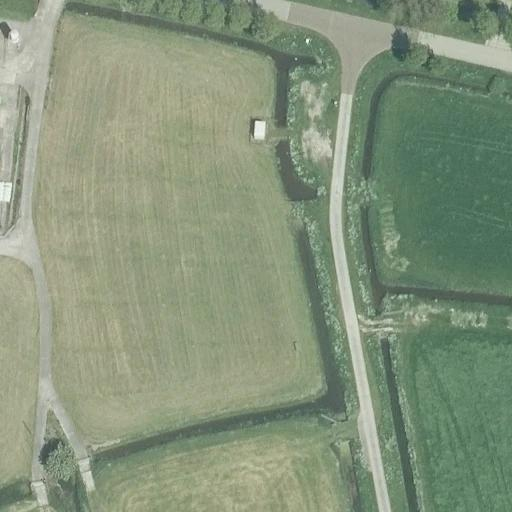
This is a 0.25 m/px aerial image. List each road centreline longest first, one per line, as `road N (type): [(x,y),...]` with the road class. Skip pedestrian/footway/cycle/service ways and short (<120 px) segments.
road 1 (unclassified): [(356,27),(334,232),(383,511)]
road 2 (track): [(25,231),(43,323),(36,483),(44,511)]
road 3 (tertiary): [(356,27),(511,61)]
road 4 (track): [(43,382),(76,446),(95,511)]
road 5 (tertiary): [(238,0),(356,27)]
